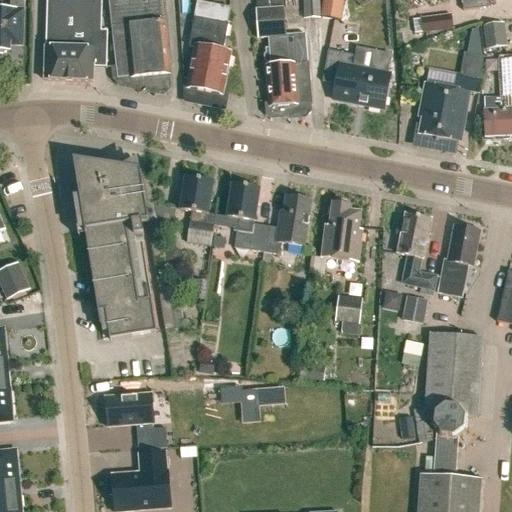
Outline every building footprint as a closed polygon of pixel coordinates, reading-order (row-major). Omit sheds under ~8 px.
[(0,11),(0,52),(9,53),(9,48),(21,49),(22,0),(10,0),(10,12),(0,11)] [(47,0),(45,82),(92,83),(92,82),(93,71),(106,71),(107,34),(101,34),(101,0),(47,0)] [(160,0),(106,0),(115,70),(116,81),(129,80),(129,81),(169,77),(160,0)] [(302,0),(304,21),(320,21),(319,0),(302,0)] [(323,0),(321,20),(340,23),(344,0),(323,0)] [(503,0),(461,0),(463,12),(490,9),(489,2),(503,0)] [(259,43),(267,42),(268,52),(265,52),(267,68),(266,68),(269,109),(296,107),(313,105),(310,66),(307,36),(285,38),(282,1),(258,3),(259,13),(257,13),(259,43)] [(451,16),(421,20),(423,35),(453,31),(451,16)] [(196,50),(190,81),(188,91),(222,97),(230,56),(223,54),(228,26),(194,20),(188,49),(196,50)] [(482,29),(486,53),(506,50),(503,25),(482,29)] [(322,86),(336,88),(333,104),(383,112),(389,77),(352,71),(354,58),(327,54),(322,86)] [(511,62),(500,64),(502,99),(504,99),(484,100),(485,112),(484,112),(485,140),(511,138),(511,62)] [(422,120),(418,137),(461,145),(470,95),(425,87),(419,116),(422,120)] [(100,168),(74,164),(80,200),(79,200),(100,328),(107,327),(109,343),(156,335),(151,303),(138,305),(126,228),(131,227),(133,240),(143,238),(141,225),(157,223),(149,175),(100,167),(100,168)] [(185,180),(180,213),(191,215),(190,225),(186,246),(212,250),(218,218),(206,216),(212,184),(185,180)] [(258,192),(231,187),(226,220),(237,222),(235,234),(242,235),(239,253),(261,256),(262,256),(266,231),(252,229),(252,224),(253,225),(258,192)] [(304,249),(310,200),(283,196),(281,213),(278,213),(276,231),(275,232),(266,231),(262,256),(278,259),(279,259),(280,246),(304,249)] [(324,229),(320,262),(358,266),(361,234),(358,234),(360,216),(349,215),(350,210),(348,210),(344,205),(336,204),(333,207),(331,207),(328,230),(324,229)] [(397,257),(406,259),(401,286),(419,290),(418,296),(432,298),(435,282),(464,287),(467,268),(473,269),(479,235),(453,230),(447,265),(441,264),(438,279),(417,275),(420,261),(422,262),(429,222),(417,220),(417,219),(408,218),(408,219),(404,218),(403,223),(398,222),(395,237),(400,238),(397,257)] [(30,293),(18,265),(0,273),(0,288),(6,303),(30,293)] [(511,275),(507,274),(496,325),(511,328),(511,275)] [(386,310),(402,312),(405,294),(388,292),(386,310)] [(362,301),(338,298),(335,324),(359,327),(362,301)] [(427,303),(406,299),(402,323),(423,327),(427,303)] [(481,340),(430,337),(425,413),(415,412),(418,429),(419,429),(422,446),(437,443),(435,479),(421,478),(418,511),(482,511),(484,482),(455,480),(458,437),(465,432),(466,421),(476,422),(481,340)] [(420,366),(423,344),(409,341),(405,364),(420,366)] [(326,372),(302,370),(301,382),(325,384),(326,372)] [(0,393),(0,422),(10,422),(8,392),(0,393)] [(151,397),(105,400),(108,430),(154,426),(151,397)] [(14,455),(0,456),(0,486),(17,484),(14,455)] [(114,511),(163,511),(171,511),(168,474),(167,474),(166,456),(139,458),(141,476),(112,478),(112,482),(107,482),(109,498),(113,498),(114,511)] [(19,511),(17,484),(0,486),(0,511),(19,511)]
